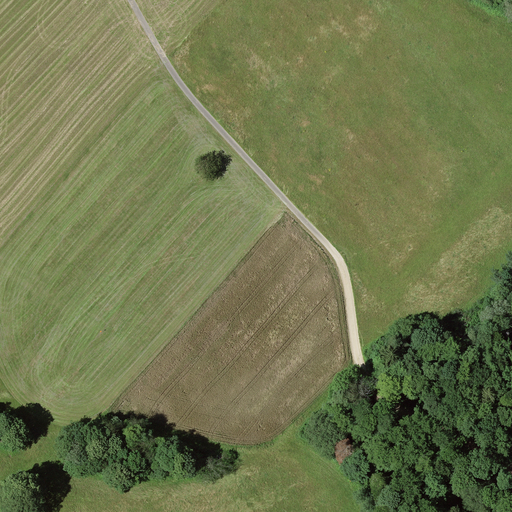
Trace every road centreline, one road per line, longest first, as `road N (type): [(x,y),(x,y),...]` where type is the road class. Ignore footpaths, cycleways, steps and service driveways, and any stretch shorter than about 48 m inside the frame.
road 1 (track): [(131,0),(181,76),(338,257),(350,300)]
road 2 (track): [(511,470),(376,393),(361,377),(350,300)]
